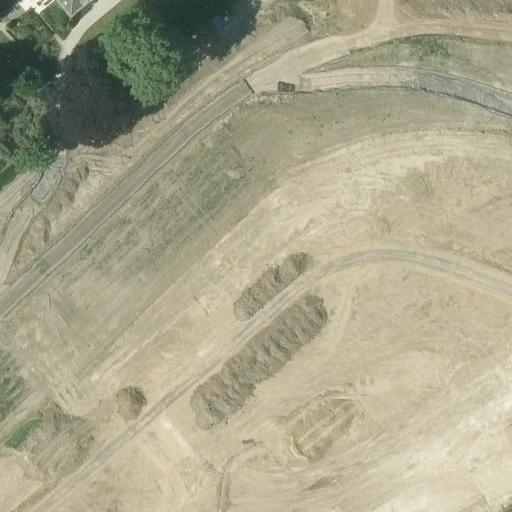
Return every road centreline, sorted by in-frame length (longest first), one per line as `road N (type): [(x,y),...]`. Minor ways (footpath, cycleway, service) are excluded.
road 1 (unclassified): [(395,34),(285,68),(214,110),(0,316)]
road 2 (residential): [(0,272),(47,167),(253,0)]
road 3 (track): [(258,80),(422,83),(511,106)]
